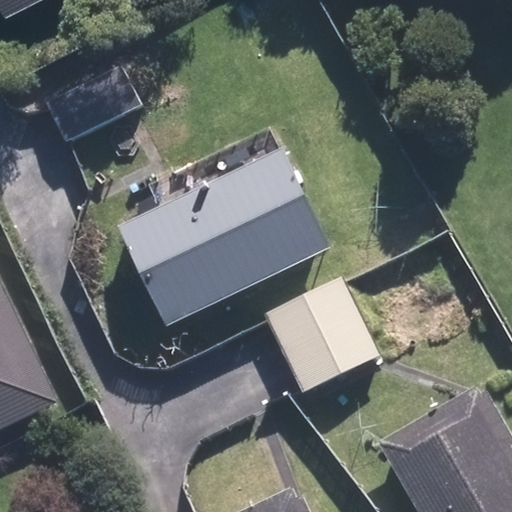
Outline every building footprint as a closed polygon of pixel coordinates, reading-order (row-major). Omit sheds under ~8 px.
[(0,0),(0,9),(18,0),(0,0)] [(65,144),(140,107),(122,68),(45,103),(65,144)] [(165,325),(328,248),(281,151),(118,228),(165,325)] [(343,279),(264,316),(300,395),(379,359),(343,279)] [(0,428),(55,401),(0,285),(0,428)] [(415,511),(511,511),(511,446),(478,386),(377,445),(415,511)] [(303,511),(293,488),(240,511),(303,511)]
